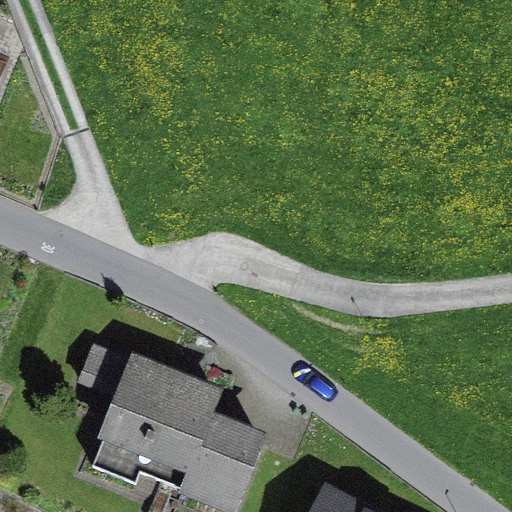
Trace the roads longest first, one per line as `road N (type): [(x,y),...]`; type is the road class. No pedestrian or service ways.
road 1 (residential): [(0,232),(72,261),(263,363),(452,511)]
road 2 (track): [(72,261),(85,196),(12,0)]
